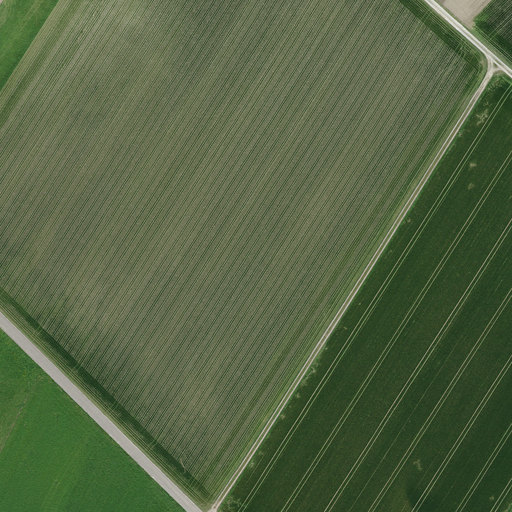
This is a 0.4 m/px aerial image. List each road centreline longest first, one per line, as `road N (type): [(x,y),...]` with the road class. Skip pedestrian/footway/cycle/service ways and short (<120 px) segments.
road 1 (track): [(213,511),(497,62)]
road 2 (residential): [(192,511),(0,319)]
